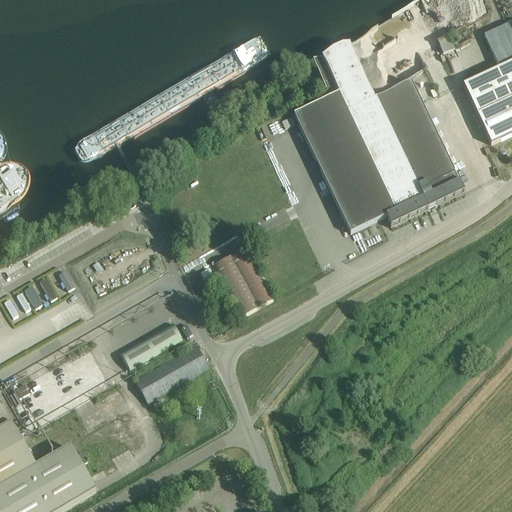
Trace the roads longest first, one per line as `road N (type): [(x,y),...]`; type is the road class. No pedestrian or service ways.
road 1 (unclassified): [(245,429),(226,363),(232,349),(454,227),(511,184)]
road 2 (unclassified): [(100,511),(245,429)]
